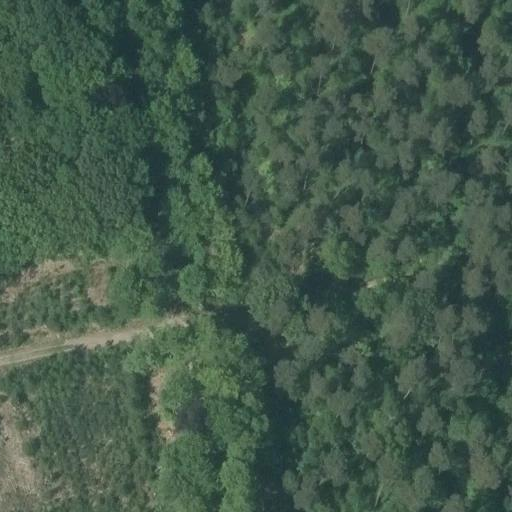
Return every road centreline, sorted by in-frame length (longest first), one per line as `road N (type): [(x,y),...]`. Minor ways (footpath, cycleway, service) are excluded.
road 1 (track): [(0,369),(511,261)]
road 2 (track): [(112,0),(220,511)]
